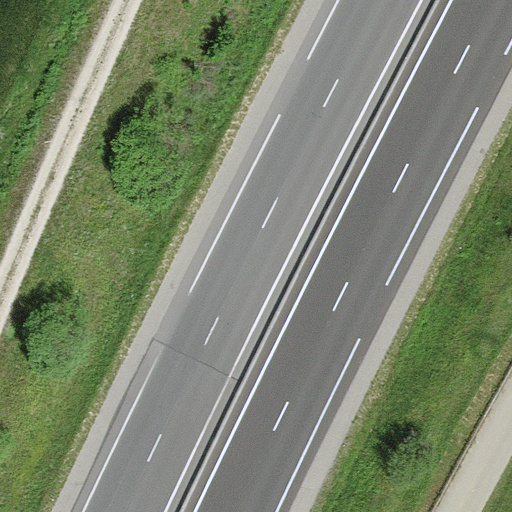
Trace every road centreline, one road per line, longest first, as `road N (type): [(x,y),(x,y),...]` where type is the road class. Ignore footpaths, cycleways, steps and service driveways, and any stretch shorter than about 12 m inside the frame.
road 1 (trunk): [(249,511),(507,0)]
road 2 (trunk): [(374,0),(119,511)]
road 3 (track): [(126,0),(0,303)]
